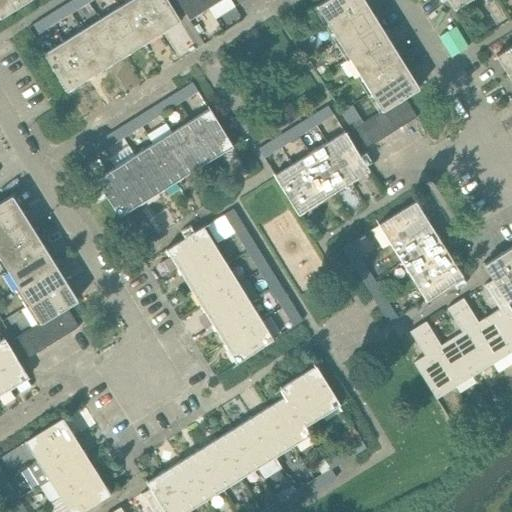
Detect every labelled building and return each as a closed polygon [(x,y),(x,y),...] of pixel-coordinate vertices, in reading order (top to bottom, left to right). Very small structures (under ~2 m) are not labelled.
[(0,0),(0,18),(29,0),(0,0)] [(89,2),(87,0),(71,0),(69,1),(75,10),(89,2)] [(142,45),(161,34),(139,0),(127,0),(118,6),(142,45)] [(166,0),(139,0),(161,34),(180,22),(166,0)] [(175,0),(189,21),(208,9),(202,0),(175,0)] [(202,0),(208,9),(222,0),(202,0)] [(365,0),(364,0),(324,0),(313,7),(324,26),(365,0)] [(376,18),(365,0),(324,26),(335,43),(376,18)] [(447,0),(454,11),(470,0),(447,0)] [(118,6),(99,18),(123,57),(142,45),(118,6)] [(61,7),(46,16),(51,25),(66,16),(61,7)] [(51,25),(46,16),(32,25),(38,34),(51,25)] [(105,69),(123,57),(99,18),(80,30),(105,69)] [(346,60),(386,35),(376,18),(335,43),(346,60)] [(198,24),(193,28),(197,34),(202,31),(198,24)] [(80,30),(62,41),(86,80),(105,69),(80,30)] [(397,52),(386,35),(346,60),(356,78),(397,52)] [(66,93),(86,80),(62,41),(42,54),(66,93)] [(511,44),(494,56),(505,74),(511,69),(511,44)] [(367,95),(408,69),(397,52),(356,78),(367,95)] [(378,113),(382,110),(393,104),(404,97),(419,88),(408,69),(367,95),(378,113)] [(191,82),(177,91),(183,100),(197,91),(191,82)] [(168,97),(154,105),(160,114),(174,106),(168,97)] [(393,104),(405,125),(416,118),(404,97),(393,104)] [(382,110),(395,131),(405,125),(393,104),(382,110)] [(160,114),(154,105),(139,115),(145,124),(160,114)] [(351,105),(342,111),(353,129),(362,123),(351,105)] [(327,106),(314,114),(320,123),(333,115),(327,106)] [(232,146),(208,107),(189,119),(213,159),(232,146)] [(372,117),(385,137),(395,131),(382,110),(378,113),(372,117)] [(362,123),(375,144),(385,137),(372,117),(362,123)] [(213,159),(189,119),(170,131),(194,170),(213,159)] [(305,119),(292,127),(298,136),(311,128),(305,119)] [(131,120),(117,129),(122,138),(137,129),(131,120)] [(165,123),(147,135),(151,143),(175,182),(194,170),(170,131),(165,123)] [(351,130),(364,151),(375,144),(362,123),(353,129),(351,130)] [(292,127),(279,135),(285,144),(298,136),(292,127)] [(122,138),(117,129),(102,138),(108,147),(122,138)] [(343,130),(325,142),(351,182),(369,171),(343,130)] [(276,150),(270,141),(257,149),(263,158),(276,150)] [(308,153),(333,193),(351,182),(325,142),(308,153)] [(99,152),(94,143),(79,152),(85,161),(99,152)] [(175,182),(151,143),(133,154),(157,194),(175,182)] [(308,153),(291,164),(316,204),(333,193),(308,153)] [(133,154),(114,166),(138,205),(157,194),(133,154)] [(291,164),(272,175),(298,215),(316,204),(291,164)] [(138,205),(114,166),(94,178),(119,217),(138,205)] [(0,201),(0,226),(23,212),(12,194),(0,201)] [(376,225),(389,245),(428,220),(415,201),(376,225)] [(233,229),(242,224),(232,209),(223,214),(233,229)] [(0,251),(34,229),(23,212),(0,226),(0,251)] [(439,239),(428,220),(389,245),(400,263),(439,239)] [(164,249),(176,269),(215,245),(203,225),(164,249)] [(0,251),(0,266),(4,273),(45,247),(34,229),(0,251)] [(247,251),(255,246),(247,233),(238,238),(247,251)] [(412,282),(451,257),(439,239),(400,263),(412,282)] [(341,248),(350,263),(359,257),(350,243),(341,248)] [(511,244),(500,252),(511,271),(511,244)] [(176,269),(188,288),(227,264),(215,245),(176,269)] [(256,266),(265,261),(255,246),(247,251),(256,266)] [(56,264),(45,247),(4,273),(15,290),(56,264)] [(482,264),(492,280),(507,304),(511,301),(511,271),(500,252),(482,264)] [(463,277),(451,257),(412,282),(424,301),(463,277)] [(15,290),(26,307),(66,281),(56,264),(15,290)] [(188,288),(199,306),(238,282),(227,264),(188,288)] [(364,286),(373,280),(364,266),(356,271),(364,286)] [(270,289),(279,283),(270,270),(261,275),(270,289)] [(382,294),(373,280),(364,286),(373,300),(382,294)] [(511,351),(511,312),(507,304),(492,280),(483,285),(499,309),(488,316),(510,352),(511,351)] [(78,300),(66,281),(26,307),(37,325),(44,320),(55,314),(66,307),(78,300)] [(199,306),(211,325),(250,301),(238,282),(199,306)] [(279,304),(288,298),(279,283),(270,289),(279,304)] [(462,298),(454,303),(492,364),(510,352),(488,316),(478,322),(462,298)] [(211,325),(222,344),(261,320),(250,301),(211,325)] [(379,309),(388,323),(397,318),(388,303),(379,309)] [(450,339),(473,376),(492,364),(454,303),(446,308),(461,332),(450,339)] [(55,314),(67,334),(78,328),(66,307),(55,314)] [(293,327),(302,321),(293,307),(284,312),(293,327)] [(57,341),(67,334),(55,314),(44,320),(57,341)] [(47,347),(57,341),(44,320),(37,325),(34,327),(47,347)] [(222,344),(234,363),(274,340),(261,320),(222,344)] [(425,321),(417,327),(454,387),(473,376),(450,339),(440,346),(425,321)] [(37,353),(47,347),(34,327),(24,333),(37,353)] [(412,363),(435,399),(454,387),(417,327),(409,332),(424,356),(412,363)] [(26,360),(37,353),(24,333),(13,340),(26,360)] [(3,337),(0,338),(0,373),(10,389),(28,378),(3,337)] [(314,365),(296,376),(322,417),(340,405),(314,365)] [(0,373),(0,395),(10,389),(0,373)] [(296,376),(278,387),(283,396),(284,395),(304,428),(305,427),(322,417),(296,376)] [(284,395),(283,396),(267,406),(292,447),(310,435),(305,427),(304,428),(284,395)] [(275,458),(292,447),(267,406),(249,417),(275,458)] [(24,442),(36,462),(75,437),(62,417),(24,442)] [(249,417),(232,428),(258,468),(264,479),(282,468),(275,458),(249,417)] [(240,479),(258,468),(232,428),(215,438),(240,479)] [(26,468),(38,486),(49,479),(86,456),(75,437),(36,462),(26,468)] [(215,438),(198,449),(223,490),(240,479),(215,438)] [(347,447),(352,456),(365,448),(359,439),(347,447)] [(206,501),(223,490),(198,449),(180,460),(206,501)] [(325,460),(331,469),(344,461),(338,452),(325,460)] [(60,497),(49,505),(98,474),(86,456),(49,479),(60,497)] [(180,460),(163,471),(188,511),(206,501),(180,460)] [(331,469),(318,477),(323,486),(336,478),(331,469)] [(145,482),(149,489),(163,511),(187,511),(188,511),(163,471),(145,482)] [(49,505),(53,511),(81,511),(110,494),(98,474),(49,505)] [(308,482),(295,490),(301,499),(314,491),(308,482)] [(0,490),(9,505),(18,499),(9,485),(0,490)] [(286,496),(295,490),(292,485),(283,491),(286,496)] [(163,511),(149,489),(141,494),(151,511),(163,511)] [(301,499),(295,490),(283,498),(288,507),(301,499)] [(25,511),(18,499),(9,505),(13,511),(25,511)]
